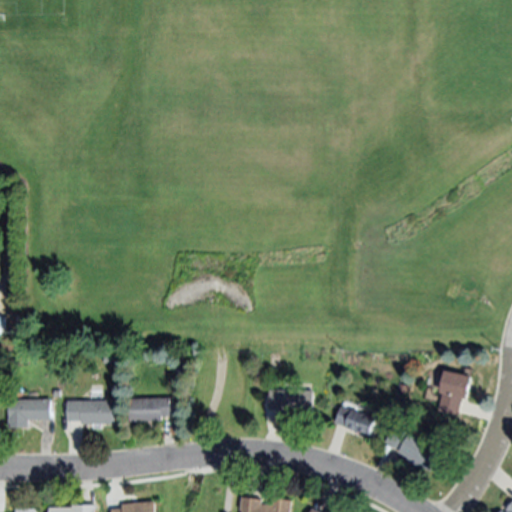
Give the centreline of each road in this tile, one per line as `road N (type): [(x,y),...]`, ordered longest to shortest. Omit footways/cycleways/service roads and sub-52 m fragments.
road 1 (residential): [(0,471),(259,454),(326,470),(413,511)]
road 2 (residential): [(457,511),(483,475),(511,402)]
